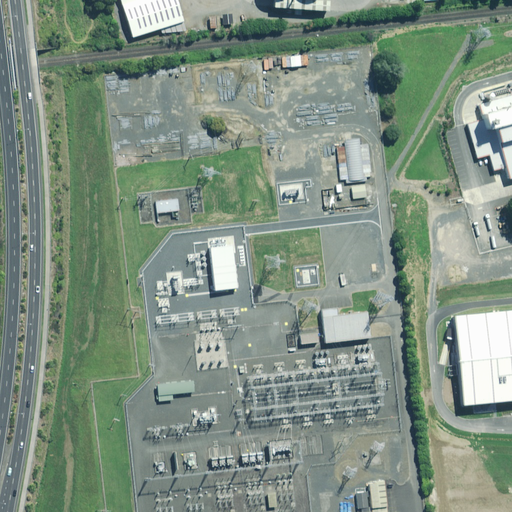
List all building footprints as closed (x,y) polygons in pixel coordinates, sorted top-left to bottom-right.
[(118,0),(131,37),(160,28),(182,21),(183,21),(176,0),(118,0)] [(326,0),(272,0),(272,6),(326,9),(326,0)] [(185,30),(182,21),(160,28),(161,33),(185,30)] [(300,56),(289,56),(290,66),(301,65),(300,56)] [(282,57),(271,57),(272,68),(282,67),(282,57)] [(507,179),(511,177),(511,90),(471,102),(476,120),(463,123),(473,158),(486,158),(491,174),(504,170),(507,179)] [(364,142),(346,144),(350,183),(368,181),(364,142)] [(370,186),(355,188),(356,199),(371,197),(370,186)] [(182,200),(160,202),(162,217),(184,215),(182,200)] [(229,232),(228,222),(212,223),(213,233),(229,232)] [(451,285),(439,287),(441,298),(453,296),(451,285)] [(511,303),(452,306),(454,404),(511,398),(511,303)] [(336,308),(320,310),(324,343),(368,338),(366,313),(337,316),(336,308)] [(318,343),(317,333),(299,335),(300,345),(318,343)] [(197,383),(160,387),(161,400),(198,396),(197,383)] [(373,484),(367,484),(370,511),(386,511),(384,481),(372,482),(373,484)] [(365,492),(353,493),(355,508),(367,506),(365,492)]
